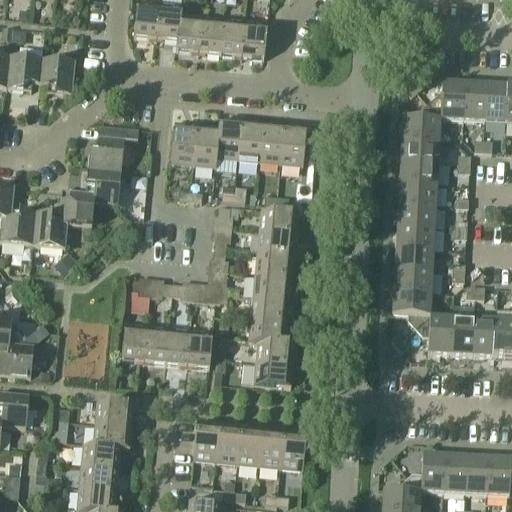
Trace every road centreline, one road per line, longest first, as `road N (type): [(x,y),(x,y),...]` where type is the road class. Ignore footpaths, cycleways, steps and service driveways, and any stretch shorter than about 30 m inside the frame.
road 1 (unclassified): [(349,407),(363,98)]
road 2 (residential): [(150,255),(166,84)]
road 3 (residential): [(349,407),(511,417)]
road 4 (residential): [(112,80),(34,166),(0,163)]
road 5 (residential): [(365,32),(511,39)]
